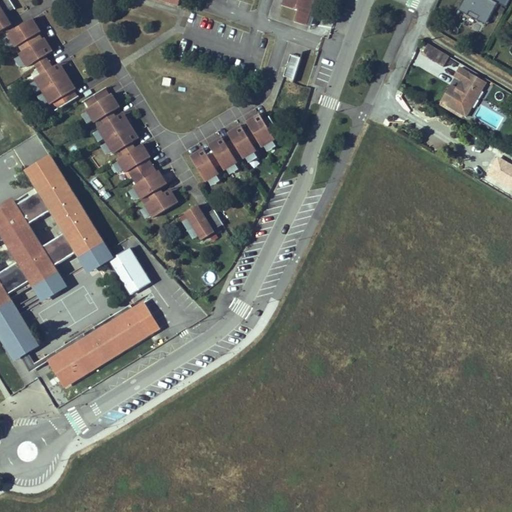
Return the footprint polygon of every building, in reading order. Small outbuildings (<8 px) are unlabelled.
[(0,0),(0,31),(11,25),(3,13),(13,6),(9,0),(0,0)] [(283,0),(282,6),(297,10),(294,21),(311,26),(319,0),(283,0)] [(463,0),(458,9),(486,24),(498,1),(494,0),(463,0)] [(53,66),(46,54),(52,51),(44,38),(42,39),(38,33),(40,32),(32,18),(6,34),(7,36),(13,45),(14,47),(17,46),(20,52),(18,54),(19,56),(25,65),(26,67),(33,63),(40,75),(33,79),(35,81),(40,90),(43,93),(48,102),(49,104),(52,102),(57,109),(77,97),(73,90),(75,88),(59,63),(53,66)] [(8,48),(13,45),(7,36),(2,39),(8,48)] [(442,52),(428,44),(422,54),(437,62),(442,52)] [(301,57),(291,54),(284,75),(294,79),(301,57)] [(19,68),(25,65),(19,56),(14,59),(19,68)] [(486,83),(460,67),(454,77),(464,82),(460,90),(451,85),(442,102),(467,117),(486,83)] [(36,93),(40,90),(35,81),(30,85),(36,93)] [(153,218),(178,203),(170,190),(163,194),(160,189),(167,184),(159,172),(157,173),(148,159),(151,158),(143,145),(136,150),(132,144),(139,139),(123,114),(116,119),(113,113),(120,108),(112,95),(110,97),(105,90),(85,103),(90,109),(86,111),(88,113),(93,122),(94,124),(101,120),(104,126),(98,130),(99,132),(105,141),(112,153),(114,155),(120,151),(124,157),(117,161),(118,163),(124,172),(125,174),(128,172),(137,185),(133,187),(135,189),(140,198),(142,200),(148,196),(151,202),(145,206),(146,208),(152,216),(153,218)] [(43,106),(48,102),(43,93),(37,97),(43,106)] [(88,113),(83,117),(88,125),(93,122),(88,113)] [(277,130),(270,118),(264,122),(259,115),(246,123),(251,130),(245,133),(241,126),(228,134),(233,141),(227,145),(222,138),(209,146),(214,153),(208,157),(204,149),(191,157),(207,183),(209,182),(217,176),(220,175),(216,168),(221,165),(225,171),(227,170),(236,165),(238,163),(234,157),(240,153),(244,160),(246,158),(255,153),(257,152),(253,145),(258,142),(262,148),(264,147),(273,142),(275,140),(271,134),(277,130)] [(99,132),(94,135),(100,144),(105,141),(99,132)] [(264,147),(267,152),(276,147),(273,142),(264,147)] [(107,144),(102,147),(107,156),(112,153),(107,144)] [(246,158),(249,164),(258,158),(255,153),(246,158)] [(79,253),(103,239),(85,210),(50,155),(26,169),(38,189),(17,201),(29,220),(49,208),(63,231),(42,244),(55,262),(76,249),(79,253)] [(511,167),(497,159),(488,175),(511,188),(511,167)] [(118,163),(114,166),(119,175),(124,172),(118,163)] [(227,170),(230,175),(239,170),(236,165),(227,170)] [(209,182),(212,187),(221,181),(217,176),(209,182)] [(135,189),(130,193),(135,201),(140,198),(135,189)] [(57,268),(55,262),(42,244),(29,220),(17,201),(14,194),(0,201),(0,302),(10,300),(6,292),(29,278),(32,284),(57,268)] [(223,225),(215,212),(205,218),(198,206),(185,214),(188,219),(199,237),(201,241),(214,232),(213,230),(223,225)] [(146,208),(141,211),(147,220),(152,216),(146,208)] [(183,222),(194,240),(199,237),(188,219),(183,222)] [(57,268),(32,284),(41,299),(66,283),(57,268)] [(29,278),(6,292),(10,300),(32,284),(29,278)] [(37,343),(10,300),(0,302),(0,335),(13,357),(37,343)] [(143,303),(52,359),(66,380),(72,377),(75,381),(159,329),(143,303)] [(66,380),(68,385),(75,381),(72,377),(66,380)]
